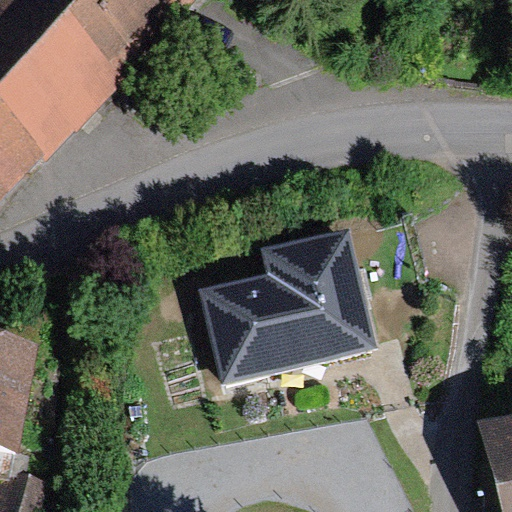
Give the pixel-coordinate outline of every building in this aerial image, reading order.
[(0,0),(0,199),(126,65),(179,0),(0,0)] [(230,387),(379,346),(346,229),(259,253),(268,285),(206,302),(230,387)] [(0,349),(0,472),(19,476),(38,356),(0,349)] [(511,511),(511,411),(477,421),(500,511),(511,511)] [(0,511),(27,511),(35,490),(0,478),(0,511)]
